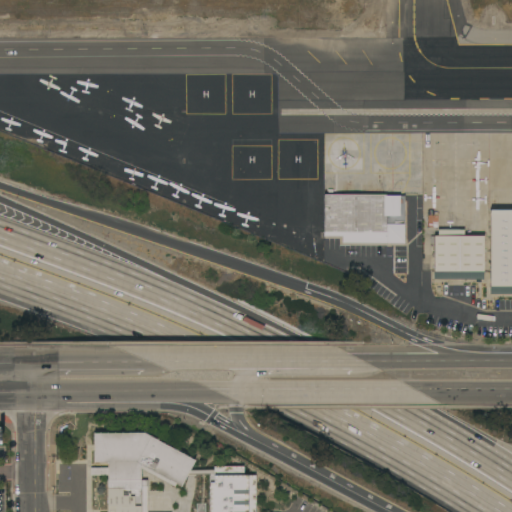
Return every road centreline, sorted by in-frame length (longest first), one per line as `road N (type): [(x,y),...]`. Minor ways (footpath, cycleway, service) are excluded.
road 1 (motorway): [(0,274),(239,371),(492,511)]
road 2 (motorway): [(511,481),(328,376),(155,296)]
road 3 (motorway): [(304,288),(0,185)]
road 4 (secondary): [(351,362),(150,362)]
road 5 (secondary): [(225,396),(418,393)]
road 6 (motorway): [(155,296),(0,202)]
road 7 (motorway): [(155,296),(0,234)]
road 8 (motorway): [(246,436),(389,511)]
road 9 (tertiary): [(32,362),(33,511)]
road 10 (secondary): [(32,395),(170,395)]
